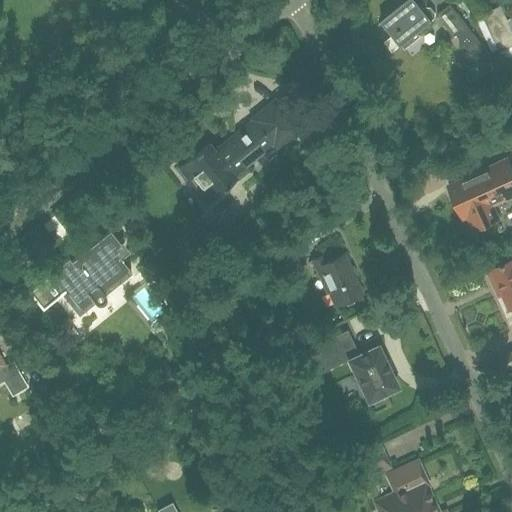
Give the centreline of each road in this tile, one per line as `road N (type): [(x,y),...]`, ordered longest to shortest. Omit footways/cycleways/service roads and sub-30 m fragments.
road 1 (residential): [(511,470),(293,0)]
road 2 (residential): [(0,220),(274,0)]
